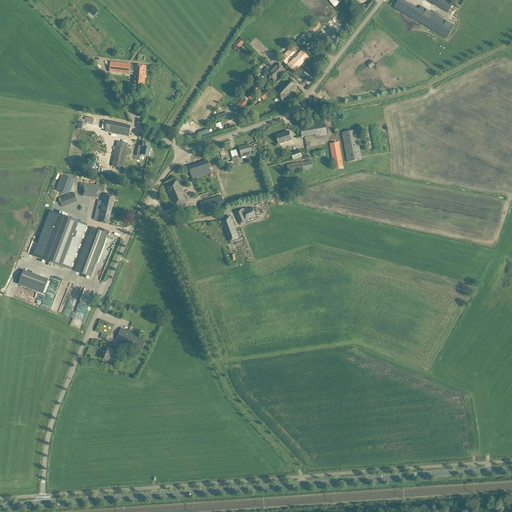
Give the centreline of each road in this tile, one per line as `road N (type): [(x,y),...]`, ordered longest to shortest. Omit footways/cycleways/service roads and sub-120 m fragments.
road 1 (residential): [(42,495),(53,416),(126,239),(164,173),(186,152),(292,110)]
road 2 (secondary): [(43,503),(511,468)]
road 3 (track): [(297,106),(429,83),(511,45)]
road 4 (unclassified): [(292,110),(381,0)]
